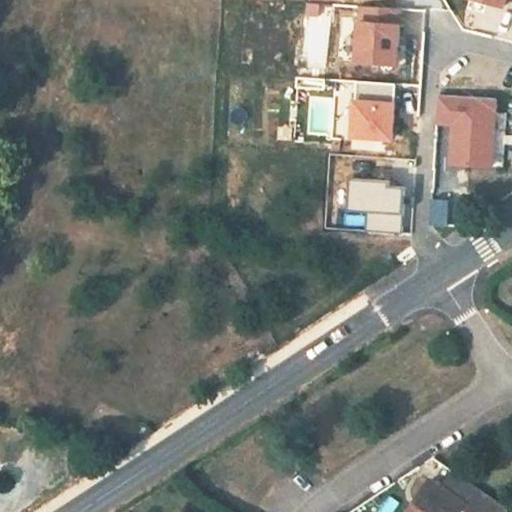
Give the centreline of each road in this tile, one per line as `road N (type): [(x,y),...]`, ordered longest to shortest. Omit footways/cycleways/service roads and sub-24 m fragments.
road 1 (secondary): [(83,511),(434,278)]
road 2 (residential): [(444,272),(428,236),(431,75),(448,54),(474,49),(511,61)]
road 3 (residential): [(314,511),(413,439),(504,389)]
road 4 (residential): [(504,389),(434,278)]
